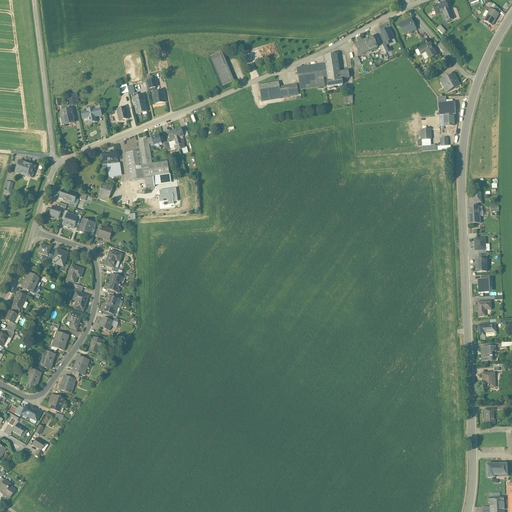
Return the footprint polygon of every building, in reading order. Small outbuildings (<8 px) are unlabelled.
[(445,2),(432,8),(436,15),(443,12),(446,20),(446,21),(446,20),(447,22),(453,20),(445,2)] [(490,10),(484,21),(492,26),(498,15),(490,10)] [(411,20),(400,25),(404,35),(415,30),(411,20)] [(446,32),(440,26),(437,29),(442,35),(446,32)] [(389,30),(382,33),(383,35),(381,36),(385,44),(386,46),(388,45),(391,44),(390,41),(394,40),(392,36),(391,33),(390,33),(389,30)] [(452,41),(447,36),(444,39),(448,44),(452,41)] [(372,38),(363,42),(368,52),(377,48),(372,38)] [(368,52),(363,42),(354,46),(359,56),(368,52)] [(437,56),(430,43),(418,50),(420,55),(425,53),(429,60),(437,56)] [(391,51),(388,45),(386,46),(385,44),(382,46),(386,54),(391,51)] [(234,82),(222,53),(210,58),(222,87),(234,82)] [(337,55),(324,57),(326,64),(328,78),(328,81),(340,79),(340,73),(337,55)] [(362,65),(358,57),(352,60),(356,68),(362,65)] [(326,64),(297,69),(300,91),(325,87),(324,78),(326,78),(328,78),(326,64)] [(454,75),(447,79),(446,78),(441,80),(445,88),(447,93),(456,88),(455,87),(459,85),(454,75)] [(340,79),(328,81),(328,78),(326,78),(328,88),(343,86),(342,80),(341,79),(340,79)] [(153,80),(146,82),(147,90),(155,88),(153,80)] [(279,83),(259,86),(261,101),(281,98),(280,88),(279,83)] [(297,85),(280,88),(281,98),(298,95),(297,85)] [(164,91),(153,93),(154,104),(165,103),(164,91)] [(144,96),(133,98),(136,115),(147,112),(144,96)] [(446,104),(438,104),(439,116),(443,116),(453,115),(455,115),(455,103),(446,104)] [(99,107),(95,108),(95,109),(87,111),(88,112),(83,113),(83,115),(82,115),(83,120),(89,119),(89,120),(88,120),(88,122),(89,122),(90,123),(95,122),(94,117),(101,115),(100,110),(99,107)] [(126,108),(117,110),(119,121),(121,121),(122,122),(123,121),(128,119),(126,108)] [(62,115),(61,115),(61,119),(63,118),(64,122),(65,122),(66,125),(70,124),(70,123),(73,123),(72,113),(62,115)] [(453,115),(443,116),(444,127),(454,126),(453,115)] [(177,138),(180,138),(183,137),(181,129),(175,131),(177,138)] [(430,130),(421,131),(421,140),(421,141),(422,141),(430,140),(430,130)] [(177,138),(175,131),(168,133),(170,141),(174,140),(174,142),(176,146),(179,145),(177,138)] [(159,136),(151,138),(153,146),(161,144),(159,136)] [(148,139),(138,142),(140,151),(142,165),(142,166),(152,164),(149,144),(148,139)] [(116,151),(101,153),(102,162),(101,162),(102,166),(107,165),(118,164),(116,151)] [(140,151),(126,154),(130,181),(144,179),(142,166),(142,165),(140,151)] [(36,166),(20,161),(17,171),(21,173),(20,174),(32,178),(36,166)] [(152,164),(142,166),(144,179),(145,179),(169,175),(167,162),(152,164)] [(120,163),(118,164),(107,165),(109,178),(122,176),(120,163)] [(169,175),(145,179),(146,189),(171,185),(169,175)] [(113,187),(103,183),(98,196),(109,199),(113,187)] [(176,188),(159,191),(160,196),(158,196),(159,203),(168,202),(168,206),(174,205),(174,202),(178,202),(176,188)] [(77,196),(62,191),(59,198),(63,200),(63,201),(70,203),(74,205),(74,204),(77,196)] [(497,216),(497,206),(489,206),(489,212),(491,212),(491,216),(497,216)] [(62,210),(53,207),(50,216),(58,219),(62,210)] [(479,207),(468,208),(468,216),(479,215),(479,207)] [(69,228),(73,215),(68,214),(65,221),(63,226),(69,228)] [(73,215),(69,228),(74,229),(75,224),(78,217),(73,215)] [(479,215),(468,216),(469,225),(480,224),(479,215)] [(93,223),(83,220),(82,225),(80,231),(89,234),(91,229),(93,224),(93,223)] [(103,227),(102,227),(99,237),(109,240),(112,230),(103,227)] [(485,239),(474,240),(475,251),(478,251),(485,251),(485,250),(486,250),(485,250),(485,239)] [(51,248),(41,245),(38,254),(48,257),(49,254),(51,248)] [(68,254),(57,250),(54,258),(57,259),(55,265),(62,267),(64,267),(64,265),(68,254)] [(122,255),(110,251),(105,266),(113,269),(114,269),(116,261),(117,262),(117,261),(119,262),(122,255)] [(479,261),(475,261),(476,273),(482,273),(481,270),(486,270),(486,261),(479,261)] [(83,270),(72,266),(67,281),(75,284),(78,275),(81,276),(83,270)] [(36,277),(29,274),(26,281),(37,287),(40,280),(40,279),(36,277)] [(117,276),(112,275),(107,290),(115,293),(118,294),(120,288),(122,288),(123,287),(120,286),(123,279),(123,278),(117,276)] [(37,287),(26,281),(22,288),(29,292),(33,294),(34,293),(37,287)] [(481,281),(478,281),(479,293),(489,293),(488,281),(481,281)] [(82,294),(76,292),(76,293),(74,298),(77,299),(74,308),(83,312),(89,297),(82,294)] [(19,294),(13,306),(21,310),(27,298),(19,294)] [(109,297),(106,304),(117,308),(120,301),(119,300),(109,297)] [(491,303),(478,303),(478,317),(484,317),(483,311),(491,310),(491,303)] [(117,308),(106,304),(103,312),(104,312),(114,315),(115,315),(117,308)] [(18,316),(10,312),(6,320),(10,322),(14,324),(18,316)] [(81,317),(70,314),(68,319),(73,321),(70,329),(77,331),(81,317)] [(109,320),(103,318),(100,328),(110,331),(113,322),(109,320)] [(14,324),(10,322),(7,330),(9,331),(14,333),(17,326),(14,324)] [(494,324),(479,326),(480,338),(485,338),(485,333),(495,333),(494,324)] [(14,333),(9,331),(6,336),(8,338),(12,340),(15,334),(14,333)] [(69,336),(58,332),(57,333),(55,340),(66,344),(69,336)] [(0,333),(0,346),(3,348),(8,338),(6,336),(0,333)] [(94,338),(90,351),(98,354),(100,347),(103,348),(105,342),(94,338)] [(66,344),(55,340),(52,347),(64,352),(66,344)] [(492,348),(481,349),(482,362),(493,362),(493,352),(495,352),(495,348),(492,348)] [(49,353),(45,352),(43,357),(44,357),(42,362),(40,366),(50,370),(54,358),(53,358),(54,356),(55,356),(55,355),(49,353)] [(85,360),(78,358),(74,369),(75,370),(75,372),(74,371),(73,372),(79,374),(84,376),(86,371),(85,370),(86,365),(87,366),(89,361),(85,360)] [(35,372),(31,370),(29,375),(30,375),(28,380),(27,380),(26,385),(36,388),(41,374),(40,373),(35,372)] [(495,373),(483,374),(483,379),(484,379),(485,389),(494,388),(494,378),(495,378),(495,373)] [(72,379),(65,377),(60,390),(70,394),(71,393),(69,393),(72,385),(74,385),(73,384),(75,380),(72,379)] [(64,399),(52,395),(50,401),(53,402),(51,410),(60,413),(60,412),(59,412),(60,407),(61,407),(64,399)] [(41,414),(26,406),(21,414),(30,419),(31,418),(37,421),(41,414)] [(9,417),(12,418),(14,414),(16,412),(11,409),(7,416),(9,417)] [(494,410),(484,410),(485,424),(495,424),(495,418),(492,418),(492,413),(494,413),(494,410)] [(25,429),(17,425),(13,432),(20,436),(25,429)] [(48,446),(37,439),(32,446),(40,451),(43,452),(48,446)] [(501,465),(493,465),(487,465),(487,478),(494,478),(494,476),(506,475),(506,470),(508,470),(508,463),(501,463),(501,465)] [(10,485),(4,481),(0,486),(0,491),(1,492),(1,493),(9,499),(12,495),(11,494),(14,490),(9,486),(10,485)] [(490,507),(484,508),(483,511),(504,511),(504,507),(507,507),(507,501),(504,501),(503,498),(489,498),(489,503),(490,503),(490,507)]
